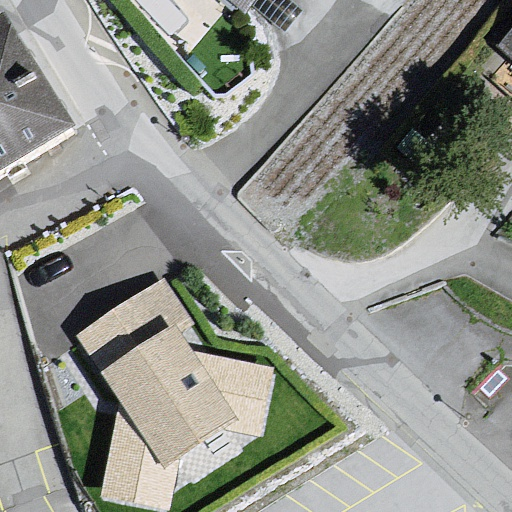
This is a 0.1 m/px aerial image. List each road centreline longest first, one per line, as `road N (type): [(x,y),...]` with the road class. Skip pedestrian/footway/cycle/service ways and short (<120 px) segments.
road 1 (residential): [(140,138),(511,480)]
road 2 (residential): [(42,0),(140,138)]
road 3 (residential): [(140,138),(0,232)]
